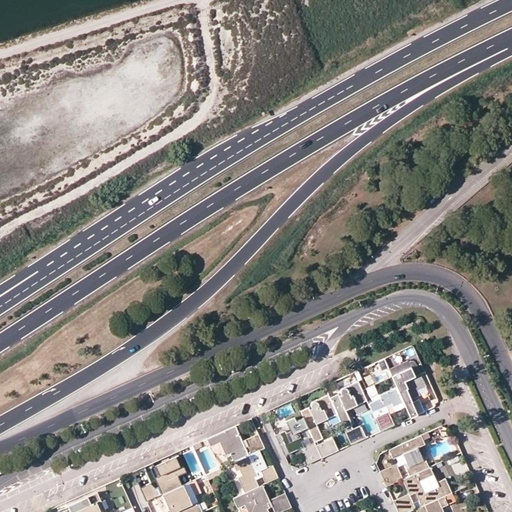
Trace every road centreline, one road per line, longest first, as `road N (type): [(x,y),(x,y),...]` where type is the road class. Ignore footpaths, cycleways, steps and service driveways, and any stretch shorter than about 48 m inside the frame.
road 1 (primary): [(0,422),(175,316),(328,167),(511,40)]
road 2 (trunk): [(0,340),(319,136),(511,36)]
road 3 (trunk): [(511,1),(316,106),(53,270)]
road 4 (tertiary): [(457,333),(424,301),(384,306),(0,489)]
road 5 (tertiary): [(0,448),(374,280)]
road 6 (tertiary): [(374,280),(405,272),(451,282),(473,303),(511,383)]
road 7 (residential): [(374,280),(393,248),(511,145)]
road 8 (track): [(182,0),(0,55)]
road 9 (tertiary): [(511,453),(457,333)]
